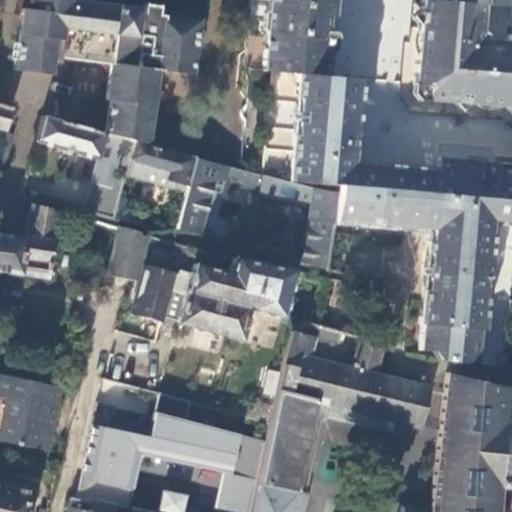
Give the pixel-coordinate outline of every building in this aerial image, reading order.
[(147,145),(156,83),(169,74),(188,77),(193,73),(199,22),(158,16),(160,7),(144,5),(142,13),(137,13),(137,9),(78,1),(78,0),(31,0),(31,4),(38,5),(36,13),(24,11),(23,17),(19,16),(12,68),(50,73),(51,66),(58,66),(59,59),(99,65),(107,73),(103,101),(110,102),(107,134),(135,141),(147,145)] [(267,0),(261,72),(299,75),(325,77),(327,52),(330,51),(332,50),(334,32),(329,32),(332,0),(267,0)] [(483,5),(454,2),(427,0),(419,0),(413,85),(420,86),(426,90),(424,99),(511,107),(511,34),(507,34),(506,41),(484,39),(483,37),(483,36),(482,35),(479,33),(483,5)] [(358,80),(325,77),(299,75),(290,182),(336,187),(331,220),(373,223),(377,166),(362,164),(357,169),(350,168),(352,152),(355,152),(357,137),(353,137),(358,80)] [(11,108),(0,104),(0,130),(4,131),(11,108)] [(127,174),(135,141),(107,134),(42,116),(35,142),(97,160),(83,213),(115,221),(119,205),(127,174)] [(3,133),(4,131),(0,130),(0,163),(4,165),(14,137),(3,133)] [(186,191),(195,158),(147,145),(135,141),(127,174),(186,191)] [(216,219),(225,183),(257,190),(260,175),(195,158),(186,191),(177,231),(225,243),(230,223),(216,219)] [(421,170),(377,166),(373,223),(416,226),(429,227),(431,228),(428,270),(486,276),(490,221),(511,222),(511,195),(509,191),(494,190),(496,162),(442,158),(435,163),(435,171),(421,170)] [(290,182),(260,175),(257,190),(256,192),(308,205),(298,265),(325,271),(331,220),(336,187),(290,182)] [(119,205),(115,221),(139,228),(143,212),(119,205)] [(0,272),(47,279),(59,213),(32,206),(26,239),(0,235),(0,272)] [(95,247),(101,224),(80,219),(74,242),(95,247)] [(119,229),(109,277),(134,280),(136,281),(147,236),(119,229)] [(261,243),(249,239),(247,248),(259,252),(261,243)] [(292,250),(273,245),(272,255),(290,259),(292,250)] [(292,271),(232,259),(226,274),(192,264),(189,274),(180,272),(174,292),(168,290),(172,274),(143,267),(130,315),(159,322),(160,316),(176,321),(176,323),(240,340),(248,311),(280,319),(292,271)] [(479,358),(486,276),(428,270),(426,295),(423,351),(443,353),(443,357),(466,360),(466,363),(473,363),(477,362),(479,358)] [(312,404),(418,429),(429,388),(376,375),(383,343),(358,337),(350,370),(308,359),(315,326),(303,323),(288,334),(284,350),(280,368),(279,374),(273,399),(254,486),(256,487),(249,511),(303,511),(308,494),(295,492),(312,404)] [(280,368),(284,350),(273,347),(269,365),(280,368)] [(263,396),(273,399),(279,374),(268,372),(263,396)] [(496,511),(498,486),(506,418),(509,387),(446,372),(439,423),(428,511),(496,511)] [(61,387),(2,374),(0,380),(0,395),(12,398),(2,440),(46,451),(61,387)] [(69,500),(123,511),(128,511),(141,457),(232,478),(241,437),(156,418),(151,439),(86,424),(69,500)] [(511,418),(506,418),(498,486),(511,487),(511,418)] [(0,511),(28,511),(33,492),(0,484),(0,511)] [(157,511),(180,511),(183,498),(162,493),(157,511)] [(123,511),(69,500),(66,511),(123,511)]
